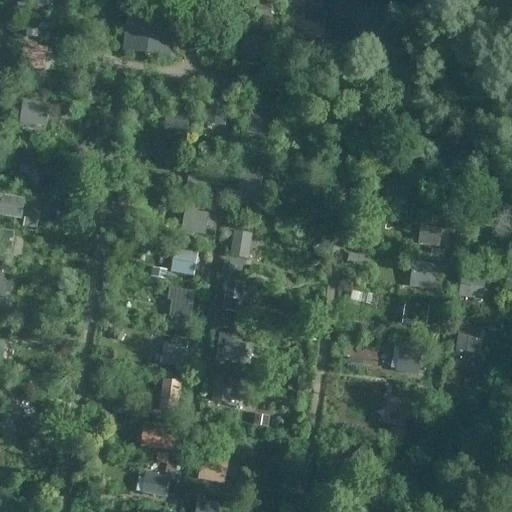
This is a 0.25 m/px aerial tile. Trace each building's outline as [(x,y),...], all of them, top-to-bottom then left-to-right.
[(254,8),(242,6),(241,16),(253,17),(254,8)] [(271,10),(256,8),(255,18),(270,20),(271,10)] [(172,58),(176,18),(127,12),(121,52),(172,58)] [(250,31),(251,20),(241,19),(240,30),(250,31)] [(262,36),(242,43),(250,67),(270,60),(262,36)] [(43,47),(17,46),(16,71),(42,71),(43,47)] [(37,98),(11,98),(11,123),(37,123),(37,98)] [(154,109),(152,133),(181,135),(183,111),(154,109)] [(273,143),(272,111),(247,111),(248,144),(273,143)] [(255,165),(231,165),(231,191),(255,191),(255,165)] [(208,168),(180,166),(179,187),(207,189),(208,168)] [(412,194),(390,172),(378,185),(400,207),(412,194)] [(23,176),(2,177),(4,200),(24,199),(23,176)] [(187,212),(186,232),(207,232),(207,212),(187,212)] [(446,237),(424,215),(408,231),(430,253),(446,237)] [(250,259),(255,233),(236,230),(231,256),(250,259)] [(431,283),(431,261),(405,261),(405,283),(431,283)] [(473,298),(475,271),(449,270),(447,296),(473,298)] [(14,275),(0,274),(0,294),(13,295),(14,275)] [(191,301),(191,275),(172,274),(171,300),(191,301)] [(218,282),(218,313),(236,313),(236,282),(218,282)] [(404,326),(428,329),(431,304),(406,301),(404,326)] [(464,338),(464,318),(439,318),(439,338),(464,338)] [(232,343),(232,333),(220,332),(218,360),(247,361),(248,344),(232,343)] [(392,343),(392,362),(421,362),(421,343),(392,343)] [(184,352),(157,350),(155,373),(183,374),(184,352)] [(227,396),(227,377),(198,377),(198,396),(227,396)] [(179,410),(182,380),(165,378),(162,408),(179,410)] [(378,396),(378,415),(409,415),(409,396),(378,396)] [(167,453),(169,429),(146,427),(144,450),(167,453)] [(198,479),(227,483),(230,457),(201,454),(198,479)] [(169,476),(147,474),(144,500),(166,503),(169,476)] [(196,511),(219,511),(220,500),(197,499),(196,511)]
